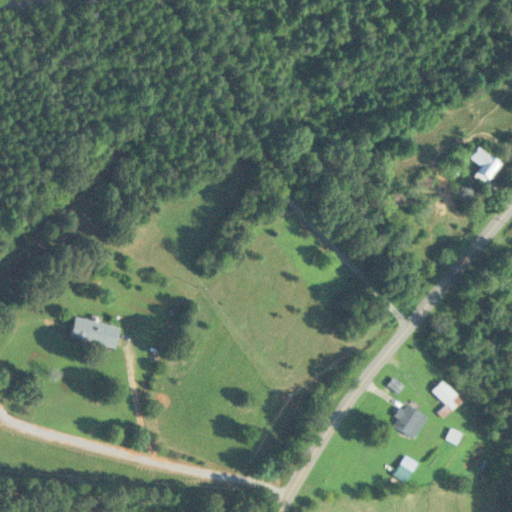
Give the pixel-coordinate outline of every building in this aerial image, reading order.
[(479,166),(473,175),(483,183),(499,162),(476,145),(468,157),(479,166)] [(387,211),(404,204),(398,190),(381,197),(387,211)] [(68,337),(114,348),(119,327),(73,316),(68,337)] [(459,399),(440,380),(430,390),(443,403),(435,411),(441,417),(459,399)] [(413,437),(424,414),(400,403),(389,426),(413,437)]
